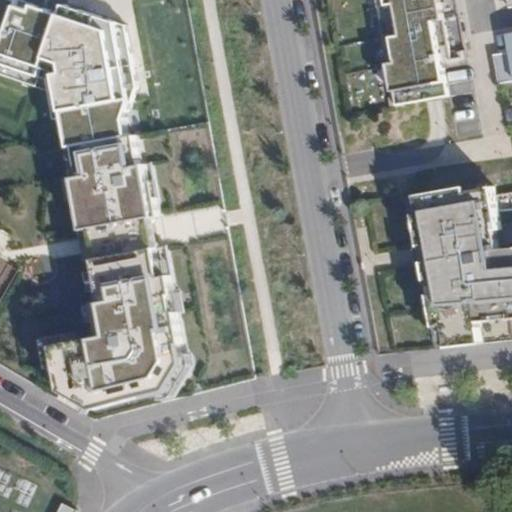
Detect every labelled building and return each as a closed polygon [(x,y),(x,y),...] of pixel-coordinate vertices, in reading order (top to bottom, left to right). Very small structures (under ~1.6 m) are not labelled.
[(65,15),(18,0),(0,0),(0,75),(53,93),(54,98),(64,96),(73,149),(132,137),(129,121),(141,88),(133,49),(117,51),(114,21),(68,6),(65,15)] [(377,0),(397,106),(451,97),(442,47),(451,45),(442,0),(377,0)] [(511,82),(511,33),(508,35),(511,53),(494,56),(500,85),(511,82)] [(132,137),(73,149),(78,148),(84,178),(78,179),(87,232),(164,218),(155,165),(145,167),(140,137),(132,139),(132,137)] [(511,248),(502,250),(501,240),(499,231),(504,230),(496,187),(488,188),(488,183),(414,197),(423,247),(424,255),(426,262),(429,281),(431,295),(442,349),(485,344),(481,319),(498,317),(497,321),(511,319),(511,248)] [(178,296),(169,248),(99,261),(106,304),(100,305),(106,338),(56,347),(64,392),(98,411),(171,392),(187,366),(184,346),(187,345),(181,314),(178,314),(175,296),(178,296)] [(511,511),(511,487),(381,492),(299,510),(292,511),(511,511)]
